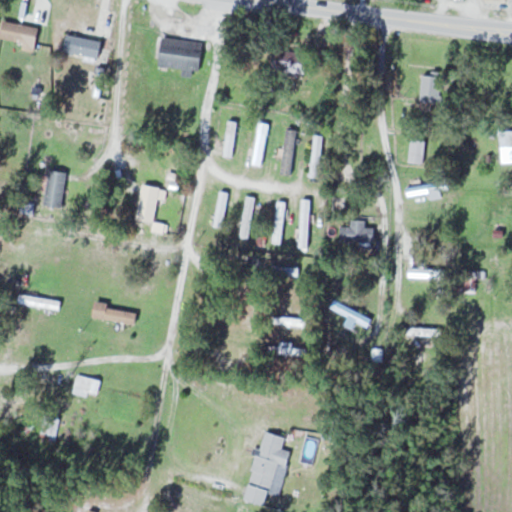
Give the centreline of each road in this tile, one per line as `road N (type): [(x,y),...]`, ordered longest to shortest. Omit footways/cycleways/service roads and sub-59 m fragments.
road 1 (residential): [(0,366),(137,358),(169,347),(226,0)]
road 2 (residential): [(384,13),(381,121),(399,202),(392,290)]
road 3 (secondary): [(245,0),(511,27)]
